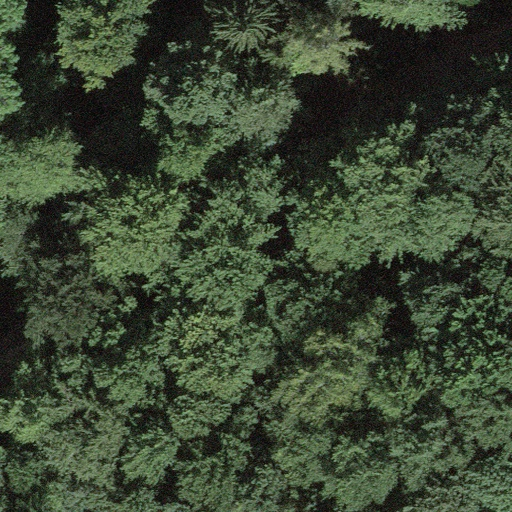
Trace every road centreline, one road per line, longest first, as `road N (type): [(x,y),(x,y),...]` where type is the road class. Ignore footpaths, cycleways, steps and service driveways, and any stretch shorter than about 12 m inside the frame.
road 1 (track): [(269,511),(492,57)]
road 2 (track): [(0,373),(331,155)]
road 3 (track): [(511,46),(331,155)]
